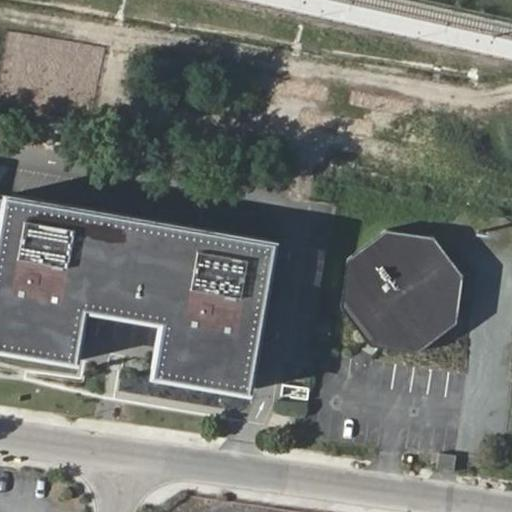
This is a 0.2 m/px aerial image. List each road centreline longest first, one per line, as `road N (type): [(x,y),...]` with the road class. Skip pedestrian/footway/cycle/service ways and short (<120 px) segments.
road 1 (unclassified): [(500,509),(123,460)]
road 2 (unknown): [(304,0),(293,27),(291,72),(298,212)]
road 3 (unclassified): [(123,460),(0,443)]
